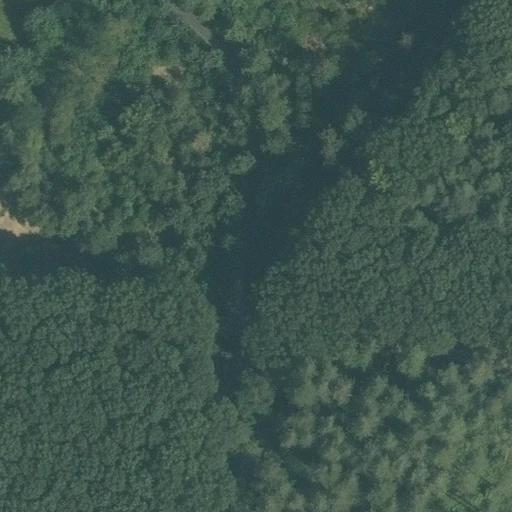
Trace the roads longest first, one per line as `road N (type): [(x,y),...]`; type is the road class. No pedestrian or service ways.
road 1 (track): [(483,0),(243,334)]
road 2 (unknown): [(231,333),(195,511)]
